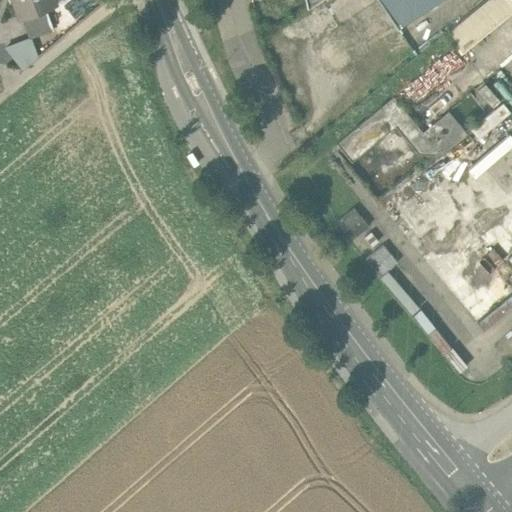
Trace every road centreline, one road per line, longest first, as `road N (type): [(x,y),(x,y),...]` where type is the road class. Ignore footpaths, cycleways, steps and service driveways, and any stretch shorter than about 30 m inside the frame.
road 1 (tertiary): [(160,0),(263,211),(314,292),(454,475)]
road 2 (track): [(116,0),(20,80)]
